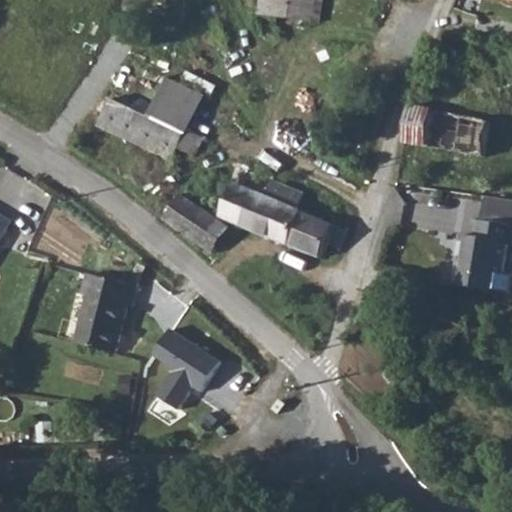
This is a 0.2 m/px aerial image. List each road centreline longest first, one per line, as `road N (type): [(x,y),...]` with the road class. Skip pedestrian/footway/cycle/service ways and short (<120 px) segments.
road 1 (tertiary): [(314,376),(39,153)]
road 2 (tertiary): [(0,477),(150,466),(319,474)]
road 3 (unclassified): [(377,209),(273,150),(256,50),(230,0)]
road 4 (unclassified): [(377,209),(391,128),(448,0)]
road 5 (unclassified): [(314,376),(335,339),(377,209)]
road 6 (residential): [(39,153),(117,33),(123,0)]
road 7 (tertiary): [(392,493),(372,440),(314,376)]
